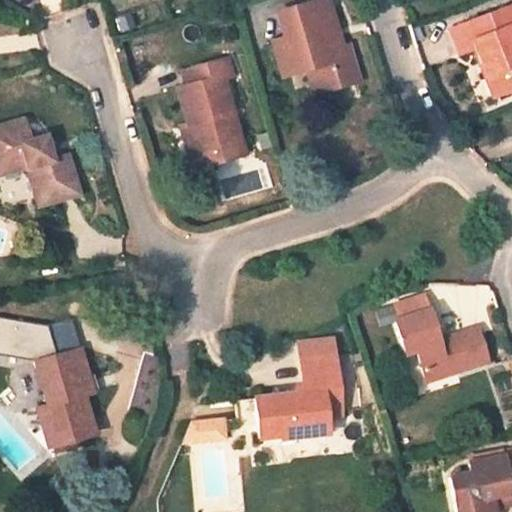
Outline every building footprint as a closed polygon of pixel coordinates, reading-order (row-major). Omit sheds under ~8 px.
[(328,0),(317,0),(276,13),(283,36),(272,40),(282,71),(309,63),(318,90),(358,78),(347,45),(343,47),(337,48),(332,30),(337,28),(328,0)] [(511,2),(450,29),(460,53),(473,48),(492,96),(511,87),(511,41),(507,29),(511,26),(511,2)] [(343,47),(337,28),(332,30),(337,48),(343,47)] [(226,58),(180,71),(184,84),(176,86),(186,123),(181,125),(193,168),(243,153),(223,79),(231,77),(226,58)] [(74,192),(64,155),(51,159),(44,137),(29,141),(23,120),(0,126),(0,169),(26,162),(37,202),(74,192)] [(426,310),(394,320),(404,351),(414,348),(424,379),(486,359),(476,328),(436,341),(426,310)] [(92,393),(80,349),(33,362),(45,403),(34,406),(46,446),(94,433),(84,394),(92,393)] [(332,356),(300,360),(303,392),(253,398),(258,438),(325,430),(324,416),(339,414),(332,356)] [(23,365),(34,406),(45,403),(33,362),(23,365)] [(186,443),(226,443),(225,418),(186,419),(186,443)] [(503,458),(466,465),(468,473),(448,478),(455,509),(455,511),(495,511),(496,511),(492,496),(511,491),(511,463),(504,466),(503,458)]
